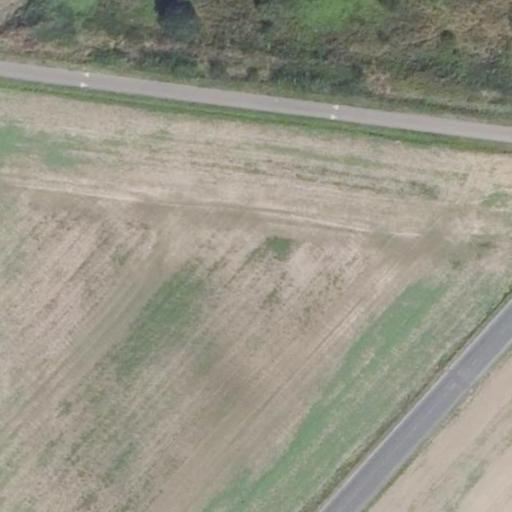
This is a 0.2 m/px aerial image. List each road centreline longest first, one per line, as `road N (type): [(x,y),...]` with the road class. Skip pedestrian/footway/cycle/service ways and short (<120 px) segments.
road 1 (unclassified): [(511,134),(0,70)]
road 2 (unclassified): [(339,511),(511,322)]
